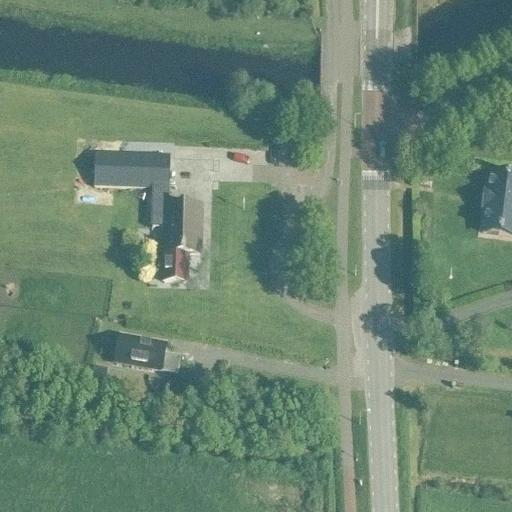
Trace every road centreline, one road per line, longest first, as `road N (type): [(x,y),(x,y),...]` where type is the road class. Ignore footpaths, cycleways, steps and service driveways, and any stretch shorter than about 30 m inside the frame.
road 1 (tertiary): [(385,511),(375,146)]
road 2 (unclassified): [(375,146),(465,118),(511,92)]
road 3 (tertiary): [(375,146),(378,0)]
